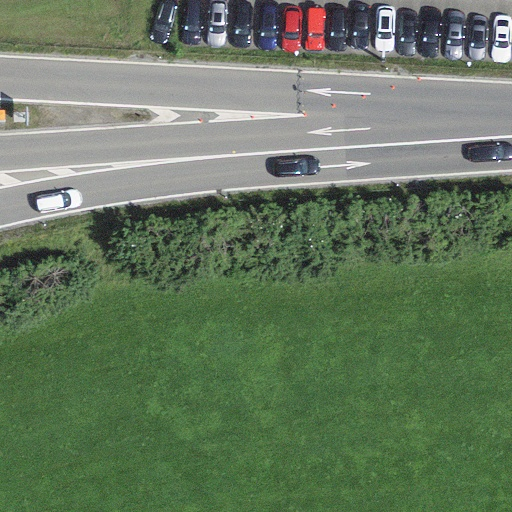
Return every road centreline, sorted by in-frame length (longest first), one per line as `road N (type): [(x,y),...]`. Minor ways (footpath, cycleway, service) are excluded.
road 1 (trunk): [(0,217),(353,131)]
road 2 (trunk): [(353,131),(173,90),(0,81)]
road 3 (trunk): [(353,131),(0,159)]
road 4 (primary): [(353,131),(511,129)]
